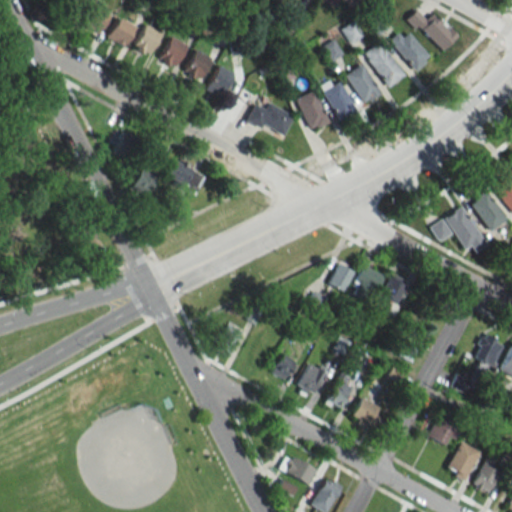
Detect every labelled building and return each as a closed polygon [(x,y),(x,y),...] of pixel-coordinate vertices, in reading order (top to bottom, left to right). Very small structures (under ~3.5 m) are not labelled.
[(106,13),(91,4),(79,25),(95,34),(106,13)] [(402,18),(413,8),(422,19),(429,12),(445,30),(447,27),(454,35),(438,50),(415,25),(412,29),(402,18)] [(104,37),(122,46),(132,26),(114,17),(104,37)] [(158,30),(141,23),(130,48),(147,55),(158,30)] [(348,43),(360,34),(353,24),(341,32),(348,43)] [(385,40),(412,70),(422,61),(420,59),(425,55),(405,31),(398,37),(394,32),(385,40)] [(171,68),(184,44),(168,36),(155,59),(171,68)] [(320,46),(329,59),(339,52),(330,39),(320,46)] [(360,53),(384,85),(400,73),(376,40),(360,53)] [(180,71),(194,79),(207,58),(192,49),(180,71)] [(341,74),(358,63),(377,91),(360,102),(341,74)] [(203,89),(220,95),(228,70),(212,65),(203,89)] [(318,90),(336,80),(353,110),(335,121),(318,90)] [(291,98),(310,89),(326,121),(312,128),(311,125),(306,128),(291,98)] [(261,108),(248,102),(240,119),(279,137),(290,113),(264,102),(261,108)] [(107,153),(122,160),(133,138),(118,130),(107,153)] [(201,174),(170,159),(160,178),(191,193),(201,174)] [(127,187),(144,196),(156,174),(139,165),(127,187)] [(511,213),(511,212),(511,183),(503,174),(488,188),(511,213)] [(485,230),(502,218),(482,190),(466,202),(485,230)] [(471,251),(482,245),(459,206),(427,225),(436,240),(450,232),(460,249),(467,245),(471,251)] [(497,254),(505,265),(511,260),(511,247),(510,244),(497,254)] [(324,284),(339,292),(350,271),(335,263),(324,284)] [(381,274),(361,263),(347,291),(367,301),(381,274)] [(405,280),(389,272),(375,298),(392,306),(405,280)] [(240,330),(228,323),(212,349),(224,356),(240,330)] [(470,357),(479,360),(477,365),(489,369),(499,340),(478,333),(470,357)] [(510,377),(511,374),(511,344),(509,343),(495,369),(510,377)] [(267,372),(281,379),(290,359),(276,353),(267,372)] [(292,390),(309,397),(323,369),(306,361),(292,390)] [(322,403),(336,410),(350,380),(336,374),(322,403)] [(377,407),(358,397),(347,418),(365,428),(377,407)] [(424,436),(445,446),(455,428),(434,417),(424,436)] [(475,450),(456,441),(443,472),(462,480),(475,450)] [(313,469),(285,452),(275,468),(303,485),(313,469)] [(485,492),(496,471),(481,463),(470,485),(485,492)] [(306,504),(320,511),(321,511),(338,485),(323,476),(306,504)]
